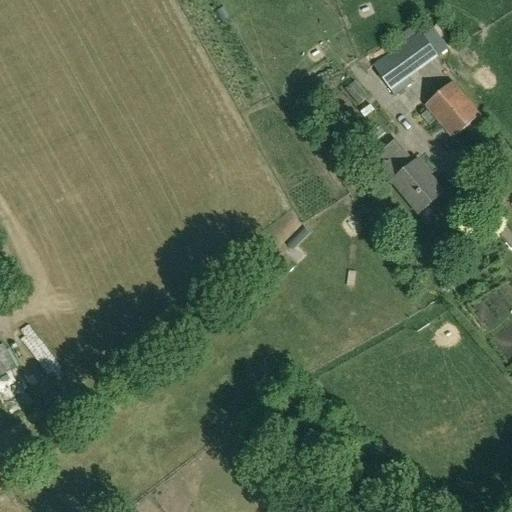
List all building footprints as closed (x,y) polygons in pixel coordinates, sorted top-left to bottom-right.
[(423,78),(420,72),(437,58),(450,74),(460,67),(450,52),(456,47),(440,24),(424,35),(421,33),(375,66),(394,97),(423,78)] [(480,115),(453,82),(425,105),(452,138),(480,115)] [(394,143),(374,160),(420,215),(446,194),(420,162),(411,170),(400,157),(403,154),(394,143)] [(0,348),(0,402),(2,406),(29,391),(4,346),(0,348)] [(321,459),(291,436),(274,457),(283,464),(276,472),(297,489),(321,459)]
